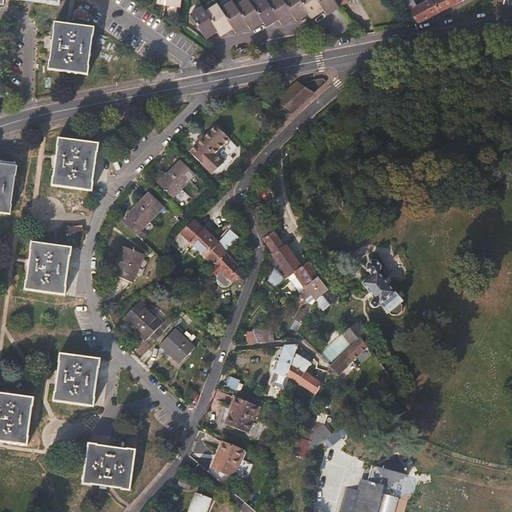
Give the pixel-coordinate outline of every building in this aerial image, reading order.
[(181,8),(182,0),(168,0),(167,7),(181,8)] [(264,24),(251,3),(249,0),(245,0),(236,6),(249,27),(255,23),(258,28),(264,24)] [(280,22),(266,0),(255,0),(251,3),(264,24),(270,21),(273,25),(280,22)] [(295,19),(283,0),(266,0),(280,22),(286,18),(288,22),(295,19)] [(299,0),(283,0),(295,19),(300,15),(303,20),(309,15),(299,0)] [(325,12),(317,0),(299,0),(309,15),(316,12),(318,16),(325,12)] [(340,9),(334,0),(317,0),(325,12),(332,8),(334,12),(340,9)] [(432,17),(423,3),(418,6),(413,0),(402,0),(415,20),(419,24),(432,17)] [(440,13),(431,0),(428,0),(423,3),(432,17),(440,13)] [(464,0),(431,0),(440,13),(464,0)] [(249,27),(236,6),(233,1),(221,9),(234,30),(240,27),(242,31),(249,27)] [(234,30),(221,9),(218,4),(206,12),(218,33),(224,29),(227,34),(234,30)] [(218,33),(206,12),(203,7),(190,15),(203,36),(209,32),(212,37),(218,33)] [(318,16),(316,12),(309,15),(312,20),(318,16)] [(93,29),(54,23),(48,71),(86,76),(93,29)] [(258,28),(255,23),(249,27),(252,32),(258,28)] [(227,34),(224,29),(218,33),(221,38),(227,34)] [(215,154),(228,139),(216,127),(190,153),(212,175),(224,163),(215,154)] [(52,186),(91,191),(98,144),(59,139),(56,161),(52,186)] [(231,156),(238,149),(228,139),(215,154),(224,163),(212,175),(216,179),(234,160),(231,156)] [(195,175),(181,160),(158,184),(173,198),(195,175)] [(16,167),(0,164),(0,212),(9,214),(16,167)] [(164,207),(149,193),(127,216),(128,217),(123,222),(143,241),(148,236),(142,230),(164,207)] [(218,243),(194,219),(172,242),(182,252),(191,243),(214,266),(227,252),(239,238),(230,230),(218,243)] [(297,271),(281,250),(278,252),(271,242),(266,247),(272,256),(270,257),(284,278),(288,276),(297,271)] [(64,295),(70,248),(32,243),(29,265),(26,290),(64,295)] [(144,255),(123,246),(112,274),(133,283),(144,255)] [(241,288),(247,273),(236,263),(227,252),(214,266),(211,269),(217,275),(220,273),(227,280),(230,277),(234,281),(241,288)] [(400,310),(402,306),(379,280),(381,277),(371,266),(364,272),(363,277),(369,283),(365,290),(389,319),(392,316),(394,319),(402,313),(400,310)] [(300,287),(315,280),(306,267),(297,271),(288,276),(296,290),(300,287)] [(229,286),(234,281),(230,277),(227,280),(220,273),(217,275),(229,286)] [(324,293),(315,280),(300,287),(311,303),(314,301),(324,293)] [(201,304),(212,287),(204,281),(193,298),(201,304)] [(320,309),(334,300),(328,291),(324,293),(314,301),(320,309)] [(163,323),(139,302),(123,319),(146,341),(158,328),(163,323)] [(163,333),(173,323),(167,318),(163,323),(158,328),(163,333)] [(296,330),(301,323),(295,319),(290,326),(296,330)] [(218,345),(225,328),(217,323),(211,338),(214,341),(218,345)] [(195,348),(176,329),(160,345),(180,364),(195,348)] [(265,331),(244,333),(246,346),(267,343),(265,331)] [(369,349),(358,338),(344,352),(350,358),(359,349),(365,355),(369,349)] [(287,376),(294,356),(297,348),(290,346),(285,347),(280,359),(275,357),(271,365),(275,367),(270,376),(284,384),(287,376)] [(99,353),(60,348),(57,371),(54,395),(92,400),(99,354),(99,353)] [(353,378),(371,360),(365,355),(359,349),(350,358),(342,366),(353,378)] [(316,380),(301,370),(305,363),(294,356),(287,376),(313,390),(316,380)] [(353,378),(342,366),(330,377),(342,389),(353,378)] [(33,398),(0,393),(0,441),(26,445),(33,398)] [(263,410),(237,400),(225,430),(250,441),(263,410)] [(316,419),(318,411),(307,407),(305,414),(316,419)] [(330,425),(318,411),(316,419),(324,429),(330,425)] [(294,436),(292,454),(309,455),(310,437),(294,436)] [(246,453),(220,443),(208,473),(233,483),(246,453)] [(136,450),(88,444),(83,483),(109,487),(130,490),(136,450)] [(382,493),(403,482),(392,461),(371,472),(367,471),(362,486),(358,498),(351,496),(341,492),(334,511),(371,511),(375,499),(378,492),(382,493)] [(358,498),(362,486),(355,484),(351,496),(358,498)] [(206,511),(210,500),(194,495),(187,511),(206,511)] [(388,511),(391,504),(375,499),(371,511),(388,511)]
